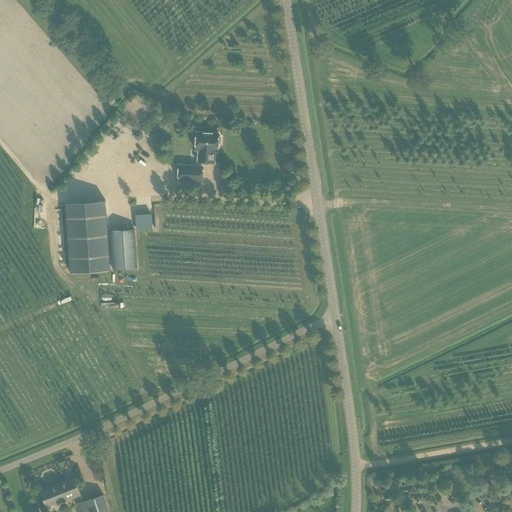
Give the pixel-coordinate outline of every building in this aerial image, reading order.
[(196,132),(195,149),(200,150),(199,161),(202,161),(213,162),(214,150),(217,151),(218,133),(196,132)] [(204,165),(178,164),(177,181),(203,183),(204,165)] [(66,203),(70,272),(70,273),(110,269),(105,201),(66,203)] [(135,214),(136,229),(152,228),(151,213),(135,214)] [(113,270),(137,268),(134,229),(110,231),(113,270)] [(74,479),(40,492),(46,507),(62,501),(63,503),(81,495),(80,493),(74,479)] [(76,503),(79,511),(108,511),(103,495),(76,503)]
